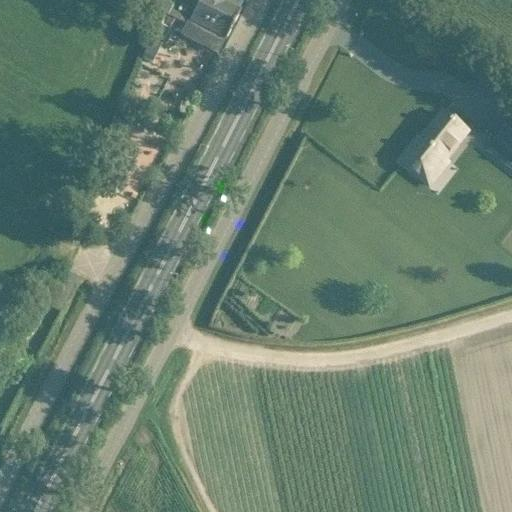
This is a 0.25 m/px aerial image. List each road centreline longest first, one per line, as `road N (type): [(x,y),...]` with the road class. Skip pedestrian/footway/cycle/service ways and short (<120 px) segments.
road 1 (unclassified): [(78,511),(341,0)]
road 2 (primary): [(34,511),(296,0)]
road 3 (unclassified): [(0,502),(260,0)]
